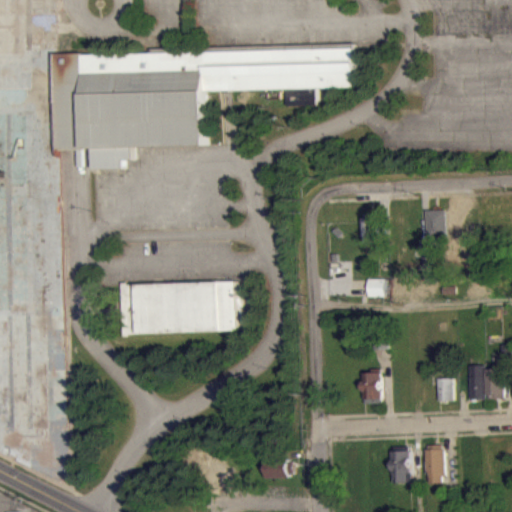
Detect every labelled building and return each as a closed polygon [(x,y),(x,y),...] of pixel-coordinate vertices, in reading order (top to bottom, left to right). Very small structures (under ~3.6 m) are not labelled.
[(57,52),(55,0),(0,0),(0,448),(58,480),(68,481),(59,147),(57,52)] [(59,147),(94,146),(94,167),(126,166),(125,157),(135,157),(135,144),(209,142),(208,88),(356,85),(355,41),(57,52),(59,147)] [(448,218),(428,218),(428,246),(448,246),(448,218)] [(380,221),(365,221),(364,255),(380,256),(380,221)] [(385,304),(385,287),(369,287),(369,304),(385,304)] [(242,339),(241,289),(122,292),(123,342),(242,339)] [(506,406),(505,351),(490,351),(492,407),(506,406)] [(488,407),(487,373),(472,373),(473,408),(488,407)] [(365,378),(366,411),(384,411),(383,378),(365,378)] [(440,409),(456,408),(455,386),(440,386),(440,409)] [(446,454),(428,454),(429,491),(447,490),(446,454)] [(396,490),(414,490),(413,455),(395,455),(396,490)] [(269,486),(296,485),(296,465),(268,466),(269,486)]
